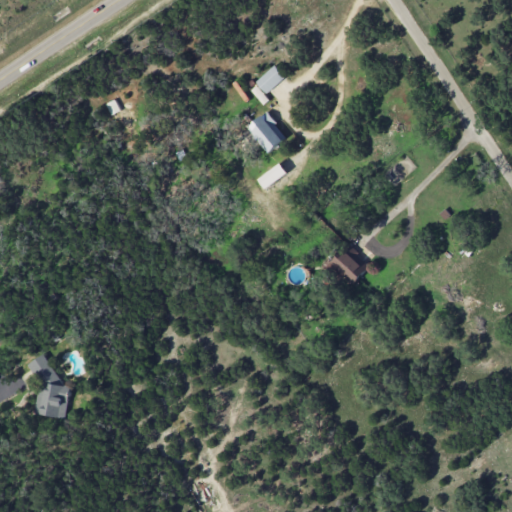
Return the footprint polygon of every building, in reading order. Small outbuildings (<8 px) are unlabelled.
[(286,77),(276,65),(257,81),(267,94),(286,77)] [(288,138),(267,112),(247,128),(268,154),(288,138)] [(259,177),(265,188),(288,174),(282,164),(259,177)] [(371,265),(347,243),(330,261),(354,284),(371,265)] [(35,413),(65,418),(69,394),(46,353),(29,363),(40,383),(35,413)]
